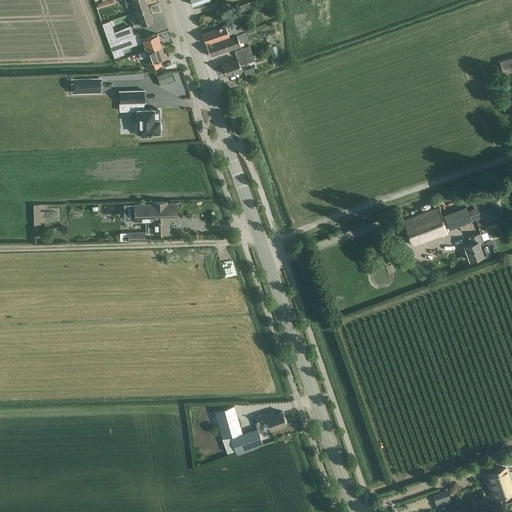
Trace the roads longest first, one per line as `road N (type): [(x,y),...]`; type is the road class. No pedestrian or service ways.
road 1 (tertiary): [(353,511),(261,244)]
road 2 (unclassified): [(261,244),(511,159)]
road 3 (track): [(257,232),(227,243),(0,251)]
road 4 (tertiary): [(261,244),(177,0)]
